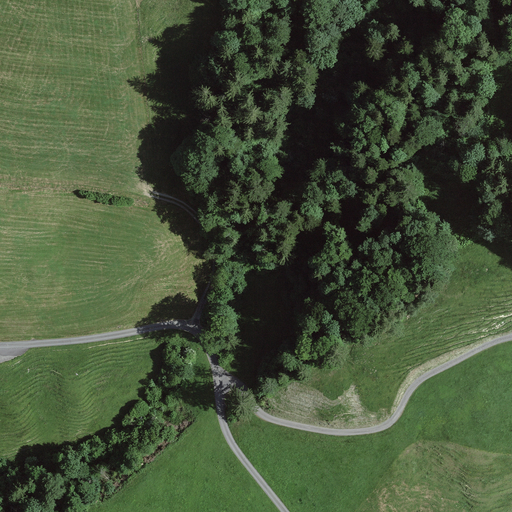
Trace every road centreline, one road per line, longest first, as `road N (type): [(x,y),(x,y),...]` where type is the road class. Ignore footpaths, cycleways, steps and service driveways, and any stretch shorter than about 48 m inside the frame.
road 1 (track): [(511,336),(424,377),(395,418),(375,429),(322,430),(266,418),(232,380),(216,375)]
road 2 (track): [(216,375),(209,348),(179,325),(0,345)]
road 3 (track): [(153,193),(192,210),(216,259),(190,328)]
road 4 (track): [(285,511),(226,436),(216,375)]
